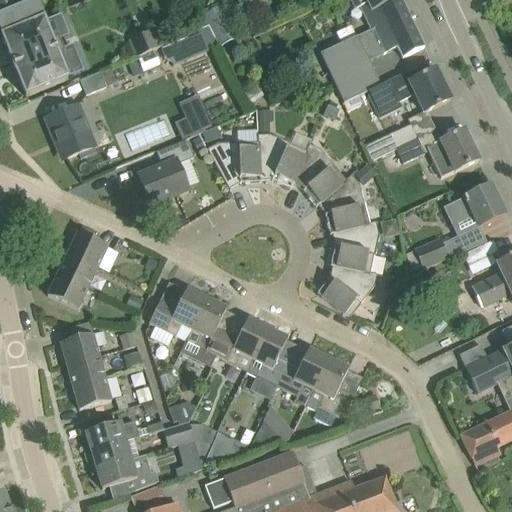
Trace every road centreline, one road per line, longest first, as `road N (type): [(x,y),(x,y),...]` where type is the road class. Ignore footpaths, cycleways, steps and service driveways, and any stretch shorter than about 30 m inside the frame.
road 1 (residential): [(473,511),(409,373),(279,304)]
road 2 (residential): [(54,511),(32,447),(0,273)]
road 3 (residential): [(192,263),(0,182)]
road 4 (residential): [(279,304),(299,254),(292,230),(277,217),(254,216),(229,228),(192,263)]
road 5 (secondary): [(511,137),(442,0)]
